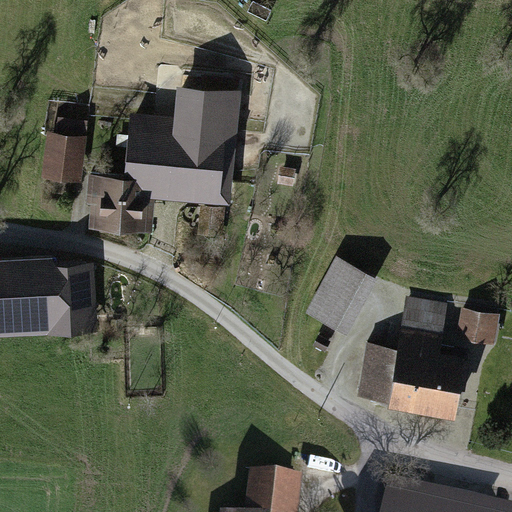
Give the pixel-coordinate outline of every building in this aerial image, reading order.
[(127,177),(147,179),(216,186),(217,190),(226,191),(226,180),(217,179),(228,78),(203,76),(203,89),(183,87),(180,123),(135,121),(134,134),(132,134),(127,177)] [(59,120),(57,134),(86,139),(89,125),(59,120)] [(80,139),(56,135),(50,170),(75,174),(80,139)] [(127,177),(93,172),(91,192),(98,193),(95,221),(141,227),(147,179),(127,177)] [(338,325),(367,271),(340,257),(311,310),(338,325)] [(0,268),(0,311),(3,311),(3,328),(89,324),(86,265),(0,268)] [(360,393),(453,409),(458,379),(464,381),(468,359),(454,356),(455,347),(440,344),(446,308),(409,301),(401,347),(369,341),(360,393)] [(490,313),(463,308),(461,319),(468,320),(466,334),(486,338),(490,313)] [(329,340),(319,335),(315,343),(325,348),(329,340)] [(287,511),(291,480),(261,476),(256,511),(287,511)] [(479,511),(392,492),(387,511),(479,511)]
